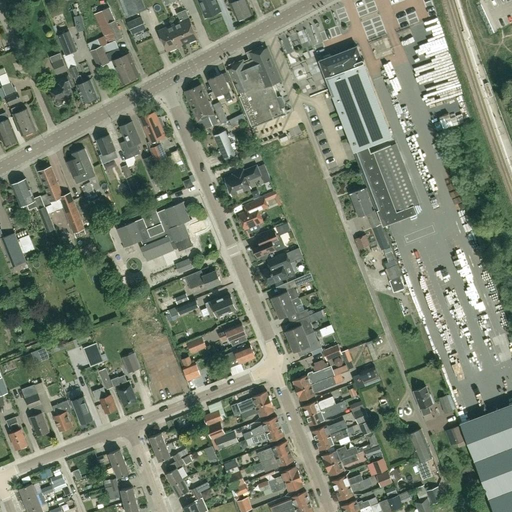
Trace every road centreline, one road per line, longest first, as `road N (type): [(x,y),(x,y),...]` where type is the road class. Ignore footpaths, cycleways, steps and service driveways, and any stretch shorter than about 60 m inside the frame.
road 1 (residential): [(274,366),(165,80)]
road 2 (secondary): [(0,168),(165,80)]
road 3 (secondary): [(165,80),(316,0)]
road 4 (residential): [(128,425),(274,366)]
road 5 (residential): [(330,511),(274,366)]
road 6 (residential): [(0,477),(128,425)]
